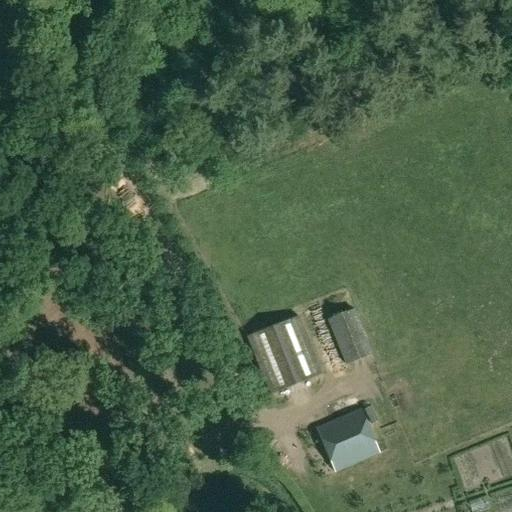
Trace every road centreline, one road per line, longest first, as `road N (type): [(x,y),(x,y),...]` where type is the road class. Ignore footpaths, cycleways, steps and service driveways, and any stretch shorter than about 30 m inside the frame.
road 1 (track): [(149,0),(0,430)]
road 2 (track): [(93,162),(178,218),(210,341),(277,424)]
